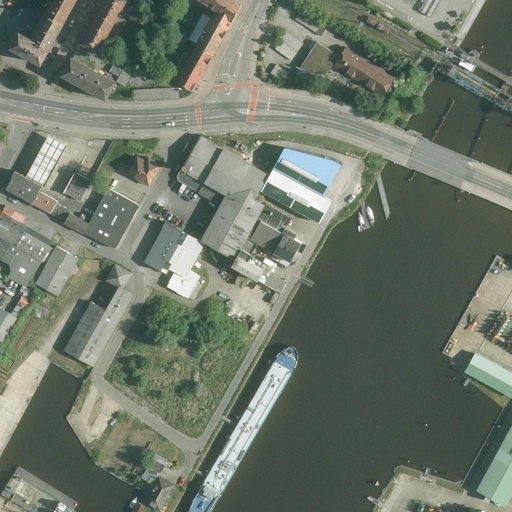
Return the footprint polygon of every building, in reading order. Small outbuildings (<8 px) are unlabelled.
[(54,0),(48,12),(67,23),(80,0),(54,0)] [(111,26),(126,0),(102,0),(93,15),(111,26)] [(198,0),(216,11),(222,0),(198,0)] [(211,19),(228,29),(242,5),(234,0),(222,0),(216,11),(211,19)] [(295,20),(322,36),(328,27),(301,11),(305,6),(296,0),(290,0),(287,5),(299,13),(295,20)] [(440,0),(439,0),(426,0),(420,10),(430,16),(440,0)] [(34,37),(53,46),(67,23),(48,12),(34,37)] [(96,52),(111,26),(93,15),(78,41),(96,52)] [(196,45),(214,55),(221,42),(228,29),(211,19),(203,34),(196,45)] [(169,45),(181,53),(188,38),(172,29),(169,35),(173,38),(169,45)] [(281,41),(299,52),(304,44),(283,29),(276,38),(281,41)] [(22,31),(13,49),(25,55),(34,37),(22,31)] [(34,37),(25,55),(44,64),(53,46),(34,37)] [(293,60),(299,52),(281,41),(275,49),(293,60)] [(384,98),(396,79),(347,47),(341,57),(318,43),(301,68),(303,70),(307,72),(313,74),(318,74),(324,74),(329,74),(333,67),(384,98)] [(189,58),(206,68),(214,55),(196,45),(189,58)] [(58,78),(104,102),(114,81),(82,64),(88,54),(79,49),(73,59),(69,57),(58,78)] [(116,82),(125,87),(140,61),(131,56),(127,63),(118,58),(111,72),(119,76),(116,82)] [(182,70),(199,80),(206,68),(189,58),(182,70)] [(288,74),(276,66),(271,74),(283,81),(288,74)] [(175,82),(192,92),(199,80),(182,70),(175,82)] [(173,88),(133,91),(134,101),(173,99),(173,88)] [(50,136),(28,178),(44,187),(46,188),(68,146),(50,136)] [(260,200),(264,192),(273,175),(204,138),(182,172),(261,214),(289,229),(295,219),(260,200)] [(289,149),(273,175),(264,192),(322,223),(334,200),(327,197),(345,165),(336,161),(289,149)] [(129,175),(151,188),(164,165),(150,158),(140,157),(129,175)] [(41,192),(44,187),(28,178),(17,172),(7,191),(65,221),(70,211),(58,204),(59,202),(41,192)] [(209,245),(237,260),(261,214),(182,172),(179,177),(182,186),(222,207),(203,242),(209,245)] [(82,202),(93,183),(76,173),(65,193),(82,202)] [(140,207),(109,191),(91,226),(85,236),(116,252),(140,207)] [(0,237),(2,239),(42,262),(48,265),(36,285),(59,298),(81,260),(57,247),(57,248),(53,246),(52,248),(50,247),(57,234),(7,206),(0,218),(0,237)] [(289,229),(261,214),(237,260),(240,262),(236,268),(283,294),(289,283),(253,263),(257,257),(245,251),(251,241),(277,254),(273,259),(290,268),(293,263),(295,264),(307,245),(299,240),(301,236),(289,229)] [(66,226),(85,236),(91,226),(71,216),(66,226)] [(177,302),(209,245),(203,242),(154,216),(136,248),(138,260),(145,274),(152,286),(155,290),(177,302)] [(42,262),(2,239),(0,243),(0,260),(10,266),(11,273),(8,278),(27,289),(42,262)] [(66,353),(96,367),(135,295),(132,274),(116,266),(108,283),(118,289),(106,311),(93,304),(66,353)] [(25,293),(20,301),(29,307),(34,299),(25,293)] [(0,343),(2,345),(23,310),(17,307),(12,315),(1,308),(7,300),(0,295),(0,343)] [(511,372),(477,354),(467,373),(511,396),(511,372)] [(505,502),(511,490),(511,424),(478,487),(505,502)] [(166,459),(156,453),(142,477),(148,480),(152,474),(157,477),(166,459)] [(160,511),(161,511),(177,485),(160,475),(144,503),(160,511)] [(137,511),(142,511),(146,506),(138,502),(133,510),(137,511)] [(424,502),(421,511),(452,511),(453,508),(424,502)]
